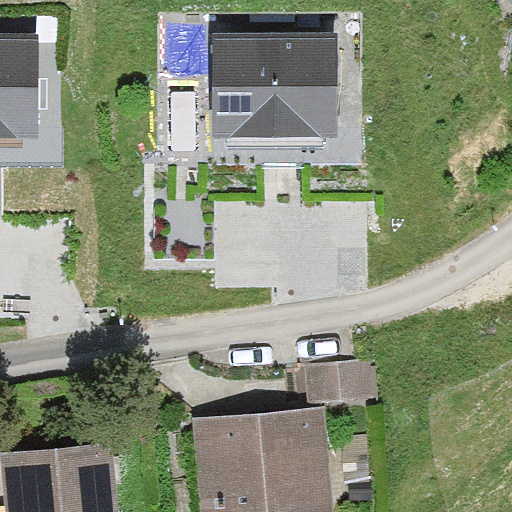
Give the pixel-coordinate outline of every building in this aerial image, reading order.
[(39,35),(0,35),(0,137),(38,138),(39,35)] [(340,43),(215,42),(214,143),(340,143),(340,43)] [(357,362),(295,363),(295,402),(357,402),(357,362)] [(205,511),(308,511),(336,510),(329,409),(200,417),(205,511)] [(4,511),(124,511),(120,442),(1,450),(4,511)]
